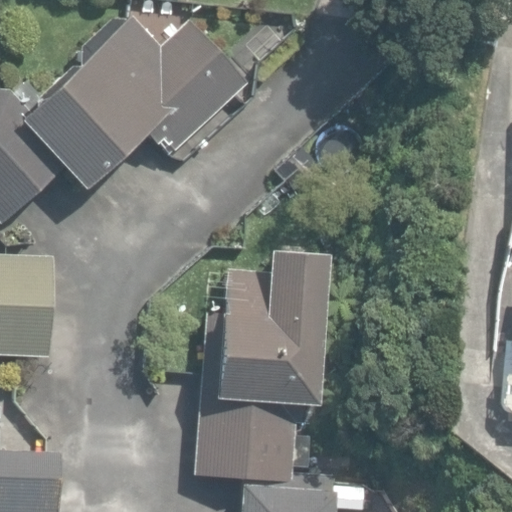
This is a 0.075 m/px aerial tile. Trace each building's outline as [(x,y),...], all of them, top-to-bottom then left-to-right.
[(16,120),(60,167),(80,189),(150,125),(173,150),(243,85),(185,21),(158,46),(130,16),(108,19),(78,46),(79,63),(25,111),(16,120)] [(0,222),(60,167),(16,120),(25,111),(7,91),(0,90),(0,222)] [(315,406),(324,256),(264,250),(262,274),(221,270),(215,312),(203,311),(190,474),(241,482),(288,482),(289,475),(292,422),(307,424),(311,404),(315,406)] [(0,355),(48,358),(53,255),(0,253),(0,355)] [(0,511),(51,511),(54,451),(0,449),(0,511)] [(288,482),(241,482),(239,511),(326,511),(327,478),(289,475),(288,482)]
